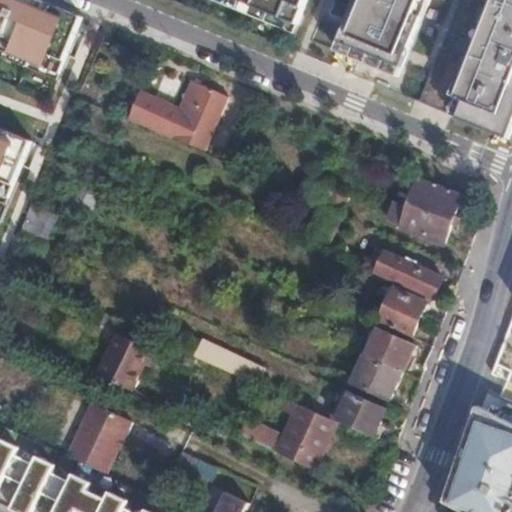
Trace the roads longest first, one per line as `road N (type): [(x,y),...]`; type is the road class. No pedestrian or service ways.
road 1 (residential): [(101,0),(511,167)]
road 2 (secondary): [(414,511),(483,331),(511,226)]
